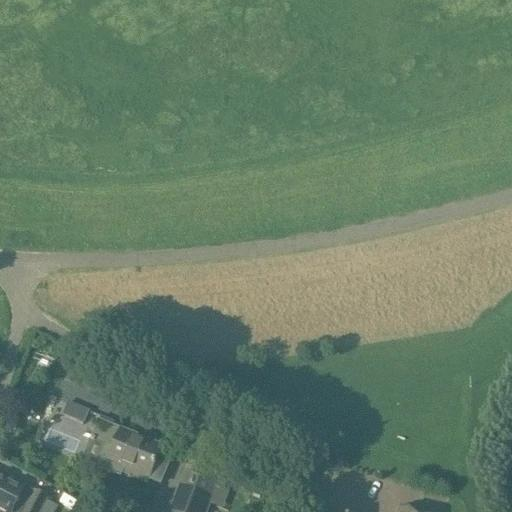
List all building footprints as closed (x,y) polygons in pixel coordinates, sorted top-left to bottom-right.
[(53,400),(43,445),(75,452),(85,406),(53,400)] [(133,437),(121,432),(114,449),(106,445),(97,468),(120,478),(123,470),(160,485),(173,453),(145,442),(144,445),(132,440),(133,437)] [(169,511),(206,511),(221,475),(188,463),(169,511)] [(0,496),(4,498),(30,511),(43,511),(50,500),(35,492),(34,493),(0,475),(0,496)] [(95,501),(117,510),(124,493),(103,484),(95,501)] [(0,496),(0,511),(30,511),(4,498),(0,496)]
